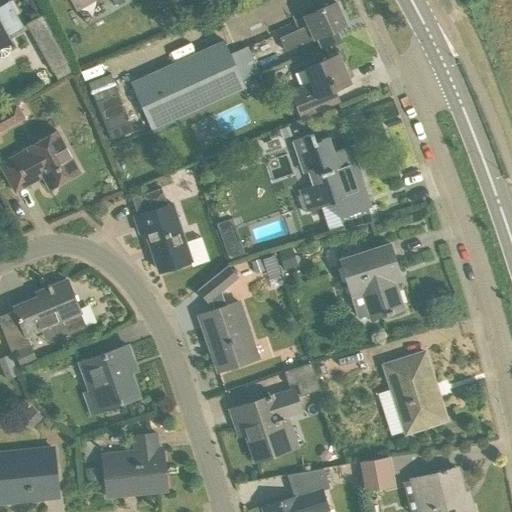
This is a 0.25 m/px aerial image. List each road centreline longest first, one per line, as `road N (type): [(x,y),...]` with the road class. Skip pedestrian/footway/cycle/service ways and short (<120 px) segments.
road 1 (unclassified): [(222,511),(168,335),(126,271),(82,245),(55,242),(0,260)]
road 2 (unclassified): [(446,74),(419,99),(511,367)]
road 3 (tertiary): [(511,238),(446,74)]
